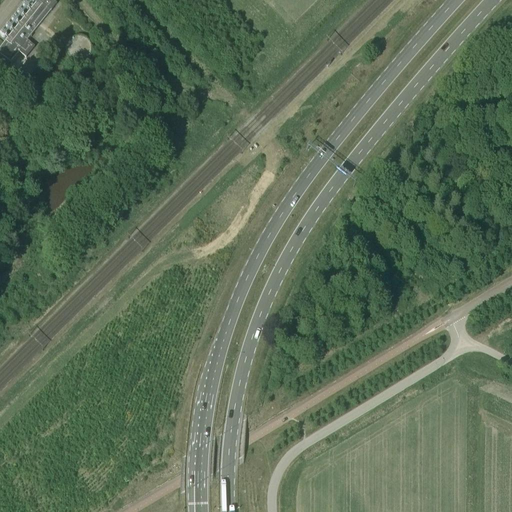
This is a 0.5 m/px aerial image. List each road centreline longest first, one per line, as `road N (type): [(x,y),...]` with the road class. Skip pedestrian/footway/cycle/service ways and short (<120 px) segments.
road 1 (primary): [(228,511),(244,362),(297,237),(492,0)]
road 2 (primary): [(458,0),(319,160),(260,248),(212,378),(200,511)]
road 3 (unknown): [(217,96),(269,154),(228,230),(142,276),(0,416)]
road 4 (unclassified): [(272,511),(277,474),(291,454),(461,343)]
road 5 (track): [(217,96),(183,91),(151,70),(78,0)]
